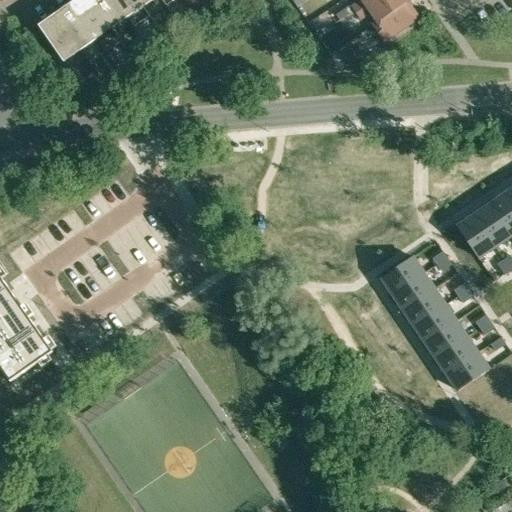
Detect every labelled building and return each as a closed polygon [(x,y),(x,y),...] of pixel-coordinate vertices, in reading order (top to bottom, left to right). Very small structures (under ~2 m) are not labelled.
[(74,0),(70,3),(96,41),(112,30),(90,0),(74,0)] [(127,19),(114,0),(90,0),(112,30),(127,19)] [(114,0),(127,19),(143,8),(137,0),(114,0)] [(377,0),(362,0),(363,1),(350,10),(354,16),(377,0)] [(358,22),(371,13),(377,20),(371,24),(373,27),(409,3),(407,0),(377,0),(354,16),(358,22)] [(96,41),(70,3),(54,14),(80,52),(96,41)] [(420,18),(409,3),(373,27),(384,43),(420,18)] [(37,26),(63,63),(80,52),(54,14),(37,26)] [(155,32),(143,39),(149,49),(161,41),(155,32)] [(350,64),(359,58),(352,48),(343,54),(350,64)] [(97,75),(90,80),(97,90),(103,86),(97,75)] [(511,204),(505,194),(489,205),(511,237),(511,235),(511,204)] [(489,205),(474,216),(495,247),(511,237),(489,205)] [(474,216),(457,227),(478,259),(495,247),(474,216)] [(443,252),(433,259),(437,265),(447,258),(443,252)] [(412,257),(381,278),(392,295),(424,274),(412,257)] [(447,258),(437,265),(442,272),(452,265),(447,258)] [(504,260),(497,265),(504,275),(511,270),(504,260)] [(424,274),(392,295),(403,311),(435,290),(424,274)] [(464,284),(454,290),(459,297),(469,290),(464,284)] [(0,287),(0,378),(5,385),(48,356),(0,287)] [(435,290),(403,311),(414,327),(445,306),(435,290)] [(469,290),(459,297),(463,304),(473,297),(469,290)] [(445,306),(414,327),(425,343),(456,322),(445,306)] [(486,315),(476,322),(480,329),(490,322),(486,315)] [(456,322),(425,343),(436,359),(467,338),(456,322)] [(490,322),(480,329),(485,335),(495,329),(490,322)] [(467,338),(436,359),(446,375),(478,353),(467,338)] [(501,338),(491,345),(496,351),(505,344),(501,338)] [(478,353),(446,375),(458,392),(489,370),(478,353)]
